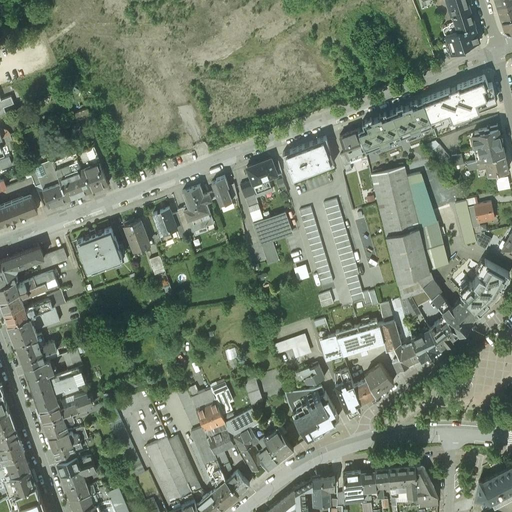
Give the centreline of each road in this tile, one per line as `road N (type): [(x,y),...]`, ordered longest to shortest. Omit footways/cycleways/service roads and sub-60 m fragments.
road 1 (tertiary): [(499,52),(0,249)]
road 2 (residential): [(511,309),(376,408),(366,418),(367,446)]
road 3 (unclassified): [(64,511),(0,338)]
road 4 (residential): [(367,446),(291,477),(250,511)]
